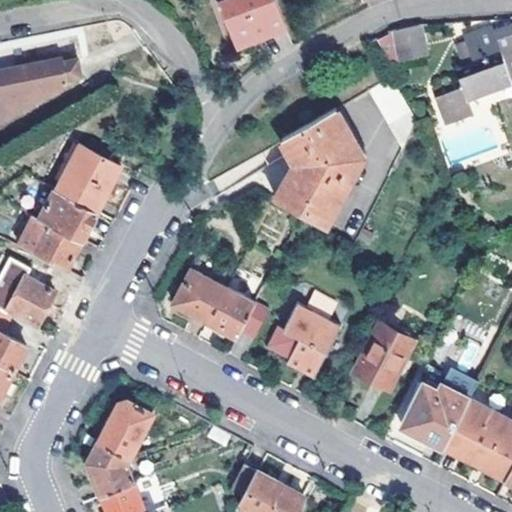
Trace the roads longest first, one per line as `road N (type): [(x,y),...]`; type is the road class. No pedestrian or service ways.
road 1 (residential): [(99,319),(164,200),(215,125),(247,94),(382,14),(511,1)]
road 2 (residential): [(99,319),(454,511)]
road 3 (residential): [(48,511),(33,452),(99,319)]
